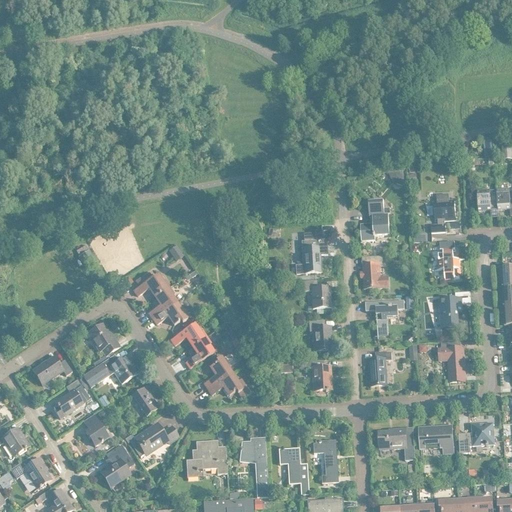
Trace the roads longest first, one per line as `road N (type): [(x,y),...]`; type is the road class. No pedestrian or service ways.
road 1 (residential): [(361,405),(199,411),(115,296),(8,367)]
road 2 (residential): [(361,405),(488,396),(486,254),(490,239),(511,232)]
road 3 (residential): [(361,405),(346,214)]
road 4 (residential): [(93,501),(8,367)]
